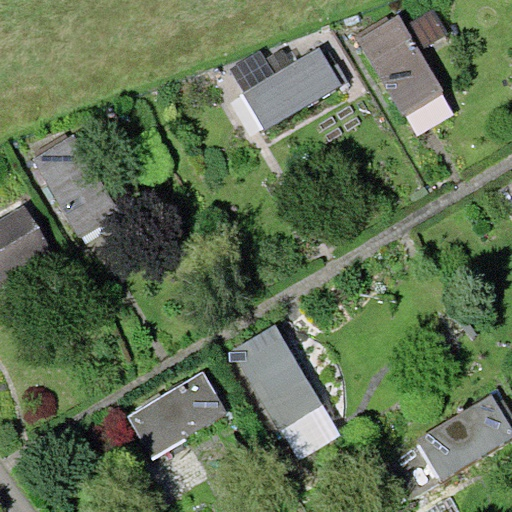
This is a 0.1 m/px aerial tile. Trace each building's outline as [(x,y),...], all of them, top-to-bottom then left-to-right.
[(390,109),(428,86),(393,27),(355,50),(390,109)] [(274,131),(335,94),(314,58),(252,95),(274,131)] [(66,228),(104,205),(68,147),(30,170),(66,228)] [(0,285),(40,261),(18,225),(0,236),(0,285)] [(268,421),(306,398),(270,340),(232,363),(268,421)] [(161,456),(220,422),(197,383),(138,418),(161,456)] [(413,450),(436,488),(510,444),(487,406),(413,450)]
